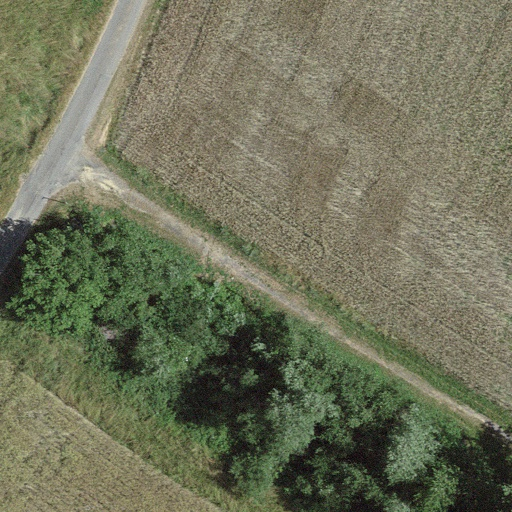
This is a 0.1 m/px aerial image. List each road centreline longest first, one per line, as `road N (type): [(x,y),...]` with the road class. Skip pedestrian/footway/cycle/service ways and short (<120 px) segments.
road 1 (track): [(59,164),(348,353),(511,437)]
road 2 (unclassified): [(128,0),(59,164),(0,249)]
